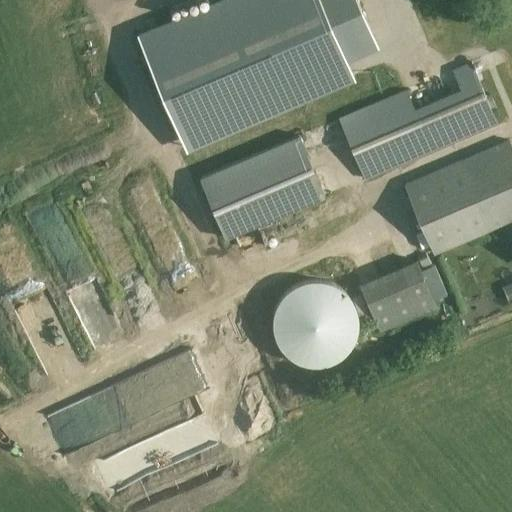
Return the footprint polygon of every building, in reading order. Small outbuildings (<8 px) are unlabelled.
[(226,0),(140,36),(188,149),(353,79),(346,62),(377,49),(356,0),(226,0)] [(497,123),(471,62),(339,118),(365,179),(497,123)] [(93,74),(106,94),(118,86),(105,66),(93,74)] [(324,197),(299,136),(200,178),(226,239),(324,197)] [(511,147),(509,140),(405,183),(434,254),(511,221),(511,236),(511,237),(511,239),(511,147)] [(95,211),(115,209),(114,198),(94,199),(95,211)] [(436,308),(416,260),(358,285),(379,332),(436,308)] [(358,326),(359,323),(358,319),(358,315),(357,311),(356,308),(355,304),(353,301),(351,298),(349,295),(346,292),(343,290),(340,287),(337,285),(334,284),(330,282),(327,281),(323,280),(319,280),(316,280),(312,280),(308,280),(304,281),(301,282),(297,284),(294,285),(291,287),(288,290),(285,292),(283,295),(280,298),(278,301),(277,304),(275,308),(274,311),(273,315),(273,319),(273,323),(273,326),(273,330),(274,334),(275,337),(277,341),(278,344),(280,347),(283,350),(285,353),(288,356),(291,358),(294,360),(297,362),(301,363),(304,364),(308,365),(312,365),(316,366),(319,366),(323,365),(327,364),(330,363),(334,362),(337,360),(340,358),(343,356),(346,353),(349,350),(351,347),(353,344),(355,341),(356,337),(357,334),(358,330),(358,326)] [(226,336),(188,348),(193,361),(230,349),(226,336)] [(209,392),(227,437),(233,435),(240,452),(268,441),(262,426),(252,430),(233,383),(209,392)] [(133,407),(143,424),(152,420),(142,402),(133,407)]
